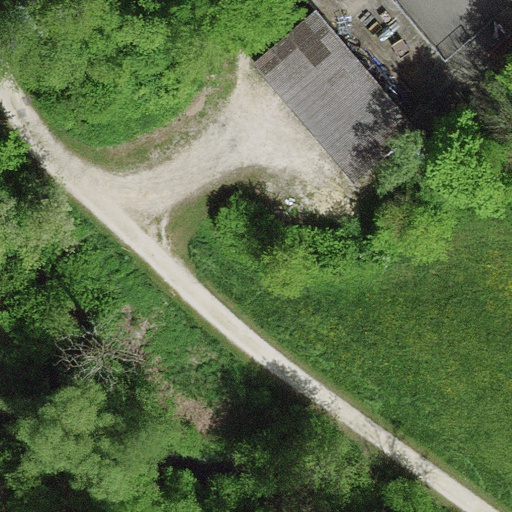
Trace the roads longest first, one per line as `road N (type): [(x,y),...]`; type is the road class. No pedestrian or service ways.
road 1 (track): [(0,69),(45,157),(223,331),(475,511)]
road 2 (track): [(108,211),(241,140)]
